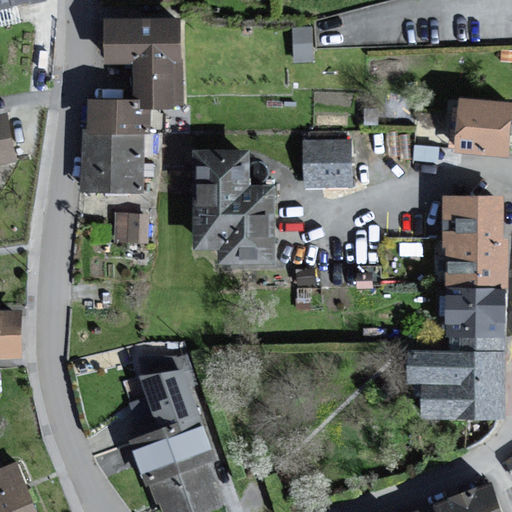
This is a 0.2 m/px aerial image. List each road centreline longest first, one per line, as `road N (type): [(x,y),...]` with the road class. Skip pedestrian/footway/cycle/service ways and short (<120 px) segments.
road 1 (residential): [(106,511),(69,431),(56,371),(57,277),(84,0)]
road 2 (unknown): [(306,219),(417,175),(511,175)]
road 3 (residential): [(361,511),(484,460),(511,438)]
